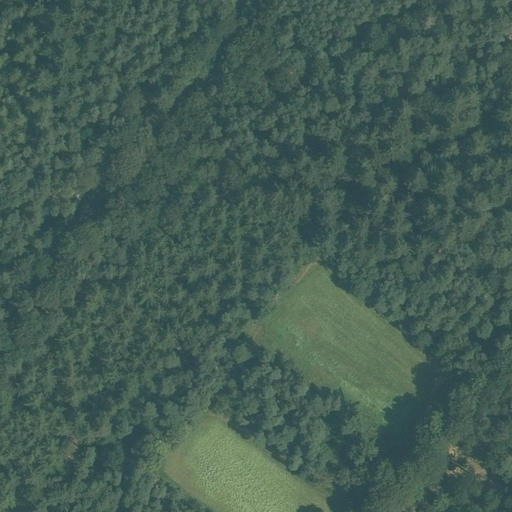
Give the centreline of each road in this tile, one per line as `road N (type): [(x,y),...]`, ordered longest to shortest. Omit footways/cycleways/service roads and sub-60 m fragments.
road 1 (tertiary): [(0,353),(123,155),(213,61),(241,0)]
road 2 (unknown): [(0,408),(82,297),(119,230),(138,216)]
road 3 (track): [(364,511),(511,364)]
